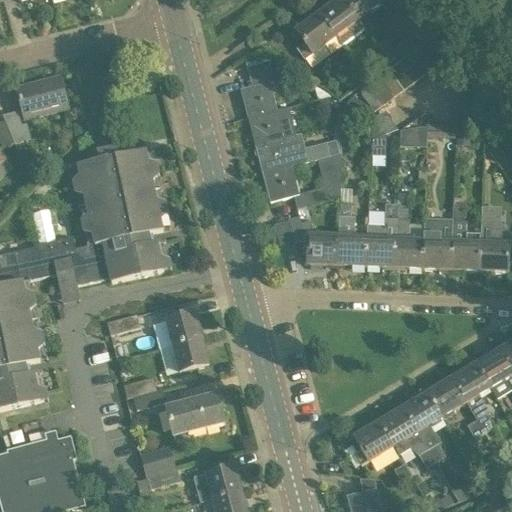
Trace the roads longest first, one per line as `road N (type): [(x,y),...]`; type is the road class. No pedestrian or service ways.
road 1 (tertiary): [(295,511),(164,22)]
road 2 (residential): [(0,63),(164,22)]
